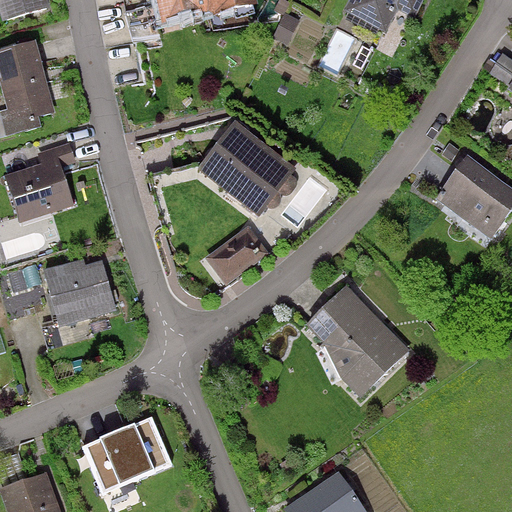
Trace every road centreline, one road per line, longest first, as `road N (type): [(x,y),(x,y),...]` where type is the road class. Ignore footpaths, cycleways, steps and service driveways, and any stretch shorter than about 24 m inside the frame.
road 1 (residential): [(178,364),(281,289),(388,187),(511,4)]
road 2 (residential): [(81,0),(107,138),(178,364)]
road 3 (residential): [(0,432),(178,364)]
road 4 (residential): [(178,364),(235,511)]
